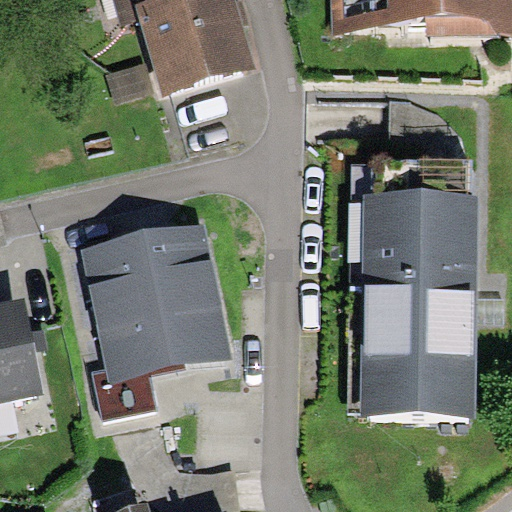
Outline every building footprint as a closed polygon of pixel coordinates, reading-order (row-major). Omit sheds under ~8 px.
[(136,0),(166,107),(253,84),(229,0),(136,0)] [(427,36),(427,48),(441,48),(511,45),(511,0),(330,0),(332,39),(427,36)] [(470,195),(470,164),(374,164),(374,196),(359,196),(358,422),(476,423),(476,195),(470,195)] [(207,228),(79,255),(105,378),(92,381),(102,428),(160,416),(153,384),(237,366),(207,228)] [(0,412),(45,403),(26,310),(0,315),(0,412)]
